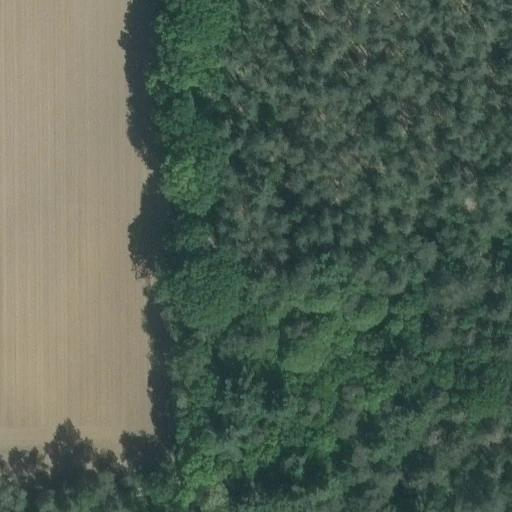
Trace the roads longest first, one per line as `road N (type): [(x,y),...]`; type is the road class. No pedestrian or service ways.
road 1 (unknown): [(495,203),(435,236),(333,246),(240,316),(178,329)]
road 2 (track): [(170,0),(178,329)]
road 3 (unknown): [(511,20),(487,154),(496,211),(511,228)]
road 4 (unknown): [(178,329),(182,511)]
road 5 (track): [(0,481),(181,482)]
